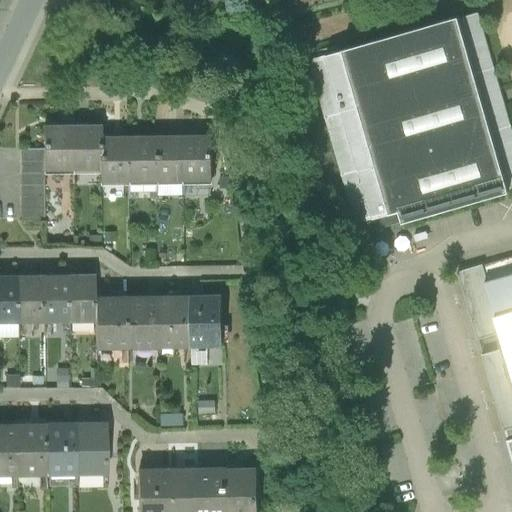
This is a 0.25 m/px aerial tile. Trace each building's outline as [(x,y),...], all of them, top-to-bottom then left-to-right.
[(78,0),(72,14),(95,24),(106,0),(78,0)] [(458,16),(342,49),(342,50),(309,60),(356,223),(364,221),(365,224),(374,222),(372,218),(398,211),(402,222),(508,191),(508,189),(511,187),(511,133),(477,13),(459,18),(458,16)] [(72,168),(72,125),(43,126),(43,161),(44,168),(72,168)] [(100,138),(100,125),(72,125),(72,168),(99,168),(100,168),(100,138)] [(212,136),(183,137),(184,179),(183,179),(183,184),(184,184),(184,201),(194,201),(201,205),(208,200),(213,200),(213,178),(212,178),(212,136)] [(128,179),(127,137),(100,138),(100,168),(99,168),(99,180),(128,179)] [(156,179),(155,137),(127,137),(128,179),(156,179)] [(184,179),(183,137),(155,137),(156,179),(183,179),(184,179)] [(43,149),(19,149),(19,161),(43,161),(43,149)] [(43,161),(19,161),(20,173),(44,173),(44,168),(43,161)] [(44,173),(20,173),(20,185),(44,185),(44,173)] [(44,185),(20,185),(20,197),(44,197),(44,185)] [(44,197),(20,197),(20,209),(44,209),(44,197)] [(44,221),(44,209),(20,209),(20,221),(44,221)] [(511,256),(480,266),(478,263),(452,270),(471,341),(486,337),(491,349),(477,355),(498,430),(500,431),(503,439),(500,441),(511,482),(511,256)] [(93,277),(68,278),(69,320),(94,319),(94,299),(93,277)] [(0,320),(17,320),(17,278),(0,278),(0,320)] [(43,320),(42,278),(17,278),(17,320),(43,320)] [(68,278),(42,278),(43,320),(69,320),(68,278)] [(222,343),(222,297),(190,298),(191,344),(222,343)] [(126,344),(126,298),(94,299),(94,319),(95,345),(126,344)] [(159,344),(158,298),(126,298),(126,344),(159,344)] [(191,344),(190,298),(158,298),(159,344),(191,344)] [(46,472),(45,424),(15,425),(16,473),(46,472)] [(76,472),(75,424),(45,424),(46,472),(48,472),(48,467),(74,467),(74,472),(76,472)] [(106,424),(75,424),(76,472),(106,471),(106,424)] [(15,425),(0,425),(0,472),(16,473),(15,425)] [(257,511),(257,469),(227,470),(227,511),(257,511)] [(227,511),(227,470),(197,471),(197,511),(227,511)] [(167,511),(167,471),(138,472),(138,511),(167,511)] [(197,511),(197,471),(167,471),(167,511),(197,511)]
